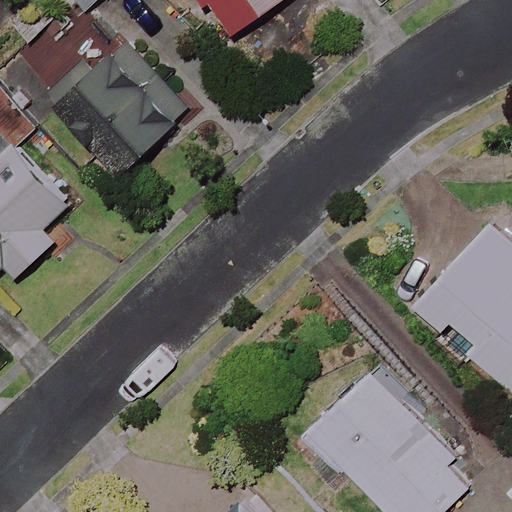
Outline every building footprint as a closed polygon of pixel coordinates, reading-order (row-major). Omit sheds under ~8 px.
[(97,0),(76,0),(86,10),(97,0)] [(198,0),(206,10),(216,3),(237,32),(282,0),(198,0)] [(151,90),(112,48),(52,103),(119,175),(189,111),(162,80),(151,90)] [(33,129),(0,95),(0,265),(4,261),(18,276),(57,240),(44,227),(71,201),(17,145),(33,129)] [(511,240),(492,222),(418,302),(511,388),(511,240)] [(459,451),(379,365),(312,428),(389,511),(442,511),(472,485),(450,461),(459,451)] [(258,511),(245,498),(229,511),(258,511)]
